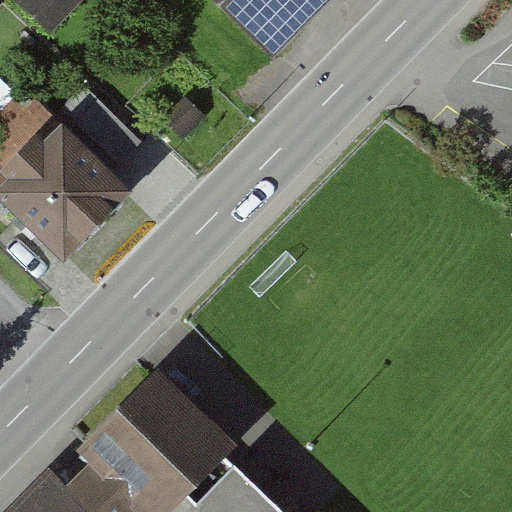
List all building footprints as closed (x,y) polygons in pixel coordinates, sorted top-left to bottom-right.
[(17,0),(52,31),(79,0),(17,0)] [(224,0),(276,50),(326,0),(224,0)] [(64,112),(117,164),(142,139),(86,83),(60,109),(64,112)] [(0,176),(0,187),(65,252),(134,182),(117,164),(64,112),(45,131),(37,123),(0,160),(0,162),(7,169),(0,176)] [(328,511),(190,376),(95,472),(74,451),(13,511),(328,511)]
